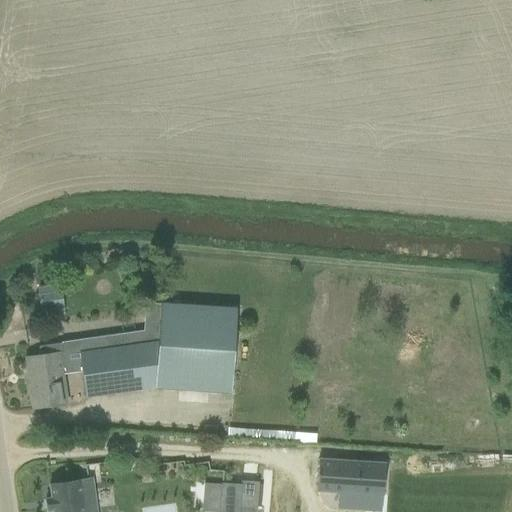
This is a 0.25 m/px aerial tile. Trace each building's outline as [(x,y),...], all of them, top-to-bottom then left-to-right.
[(139,265),(143,288),(159,284),(154,262),(139,265)] [(41,313),(62,312),(62,285),(40,286),(41,313)] [(157,387),(233,394),(237,308),(148,303),(145,331),(63,343),(38,347),(39,356),(25,358),(25,359),(29,359),(32,381),(28,382),(32,409),(66,404),(61,374),(68,373),(69,378),(84,376),(86,397),(157,387)] [(383,465),(316,460),(314,491),(337,493),(336,509),(363,511),(364,495),(381,497),(383,465)] [(52,510),(52,511),(95,511),(91,480),(49,486),(51,499),(45,500),(47,511),(52,510)] [(240,485),(239,507),(239,508),(257,509),(257,507),(258,483),(258,482),(240,481),(240,485)] [(238,511),(239,508),(239,507),(240,485),(220,484),(220,486),(218,511),(238,511)] [(274,511),(275,495),(258,494),(257,511),(274,511)]
